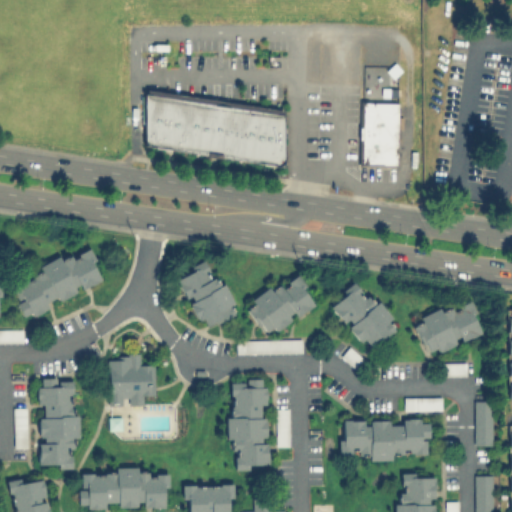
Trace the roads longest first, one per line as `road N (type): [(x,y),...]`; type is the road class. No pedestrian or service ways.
road 1 (primary): [(511,235),(0,157)]
road 2 (primary): [(0,194),(511,272)]
